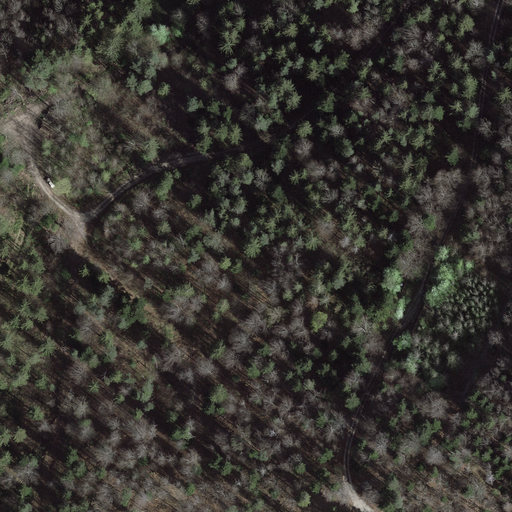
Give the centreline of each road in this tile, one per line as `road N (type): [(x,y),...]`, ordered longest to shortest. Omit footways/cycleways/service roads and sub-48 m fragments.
road 1 (track): [(220,0),(176,51),(59,97),(24,117),(23,134),(29,156),(104,267),(198,341),(207,468),(221,511)]
road 2 (track): [(410,0),(353,72),(299,121),(256,143),(142,174),(84,229),(68,307),(66,401),(35,511)]
road 3 (track): [(503,0),(468,180),(352,429),(346,462),(365,511)]
road 4 (motorway): [(392,0),(362,160),(352,301),(373,511)]
road 5 (motorway): [(457,511),(434,327),(435,251),(443,128),(465,0)]
